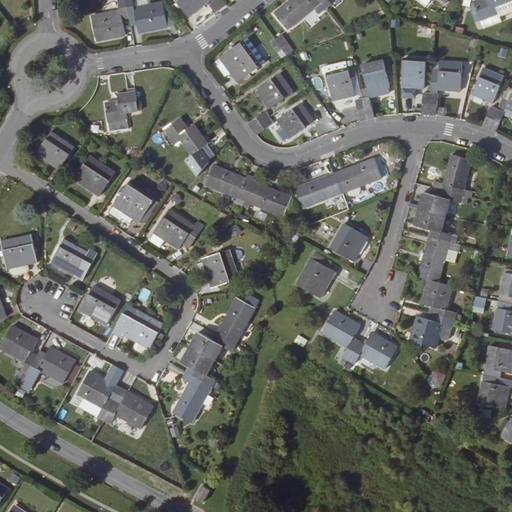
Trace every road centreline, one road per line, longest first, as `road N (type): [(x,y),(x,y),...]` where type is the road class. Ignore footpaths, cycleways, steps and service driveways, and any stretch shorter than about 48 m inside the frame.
road 1 (residential): [(0,155),(182,281),(189,303),(157,363),(141,369),(53,321),(42,300)]
road 2 (residential): [(186,51),(250,149),(270,157),(295,158),(417,125)]
road 3 (tertiary): [(167,511),(0,406)]
road 4 (residential): [(417,125),(380,300)]
